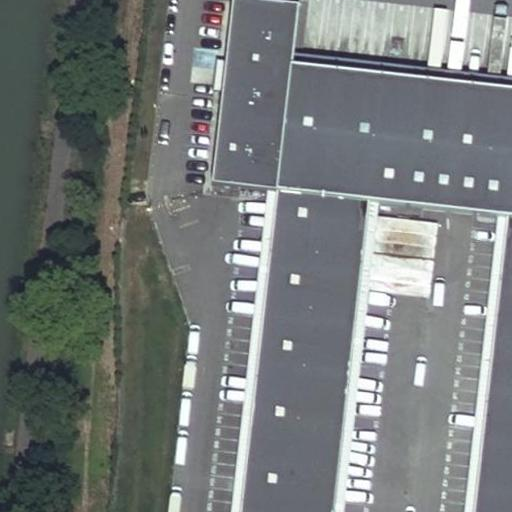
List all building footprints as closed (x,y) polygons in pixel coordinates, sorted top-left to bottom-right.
[(300,9),(233,1),(226,62),(223,94),(212,187),(268,193),(277,194),(241,511),(334,511),(369,205),(379,206),(497,219),(507,221),(474,511),(511,511),(511,93),(293,68),(294,56),(300,9)] [(511,80),(294,56),(293,68),(511,93),(511,80)] [(216,61),(213,93),(223,94),(226,62),(216,61)] [(369,205),(334,511),(343,511),(379,206),(369,205)] [(497,219),(464,511),(474,511),(507,221),(497,219)]
